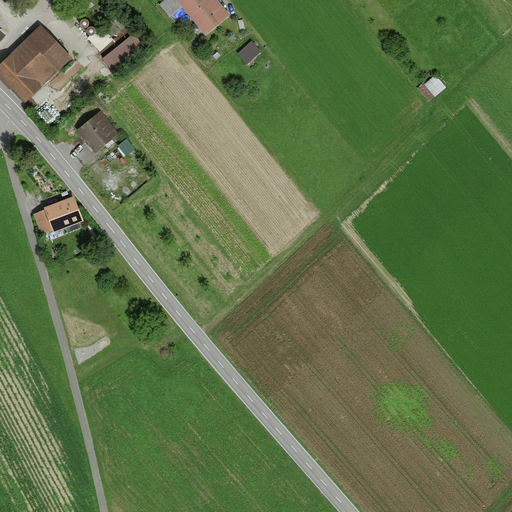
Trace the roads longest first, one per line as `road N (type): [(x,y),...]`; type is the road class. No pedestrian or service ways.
road 1 (tertiary): [(350,511),(0,98)]
road 2 (track): [(104,511),(2,140),(6,123)]
